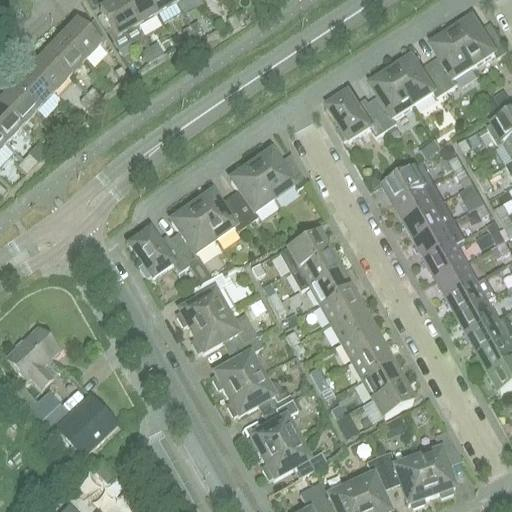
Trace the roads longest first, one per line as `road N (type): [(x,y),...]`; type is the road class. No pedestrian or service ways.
road 1 (residential): [(511,498),(292,108)]
road 2 (residential): [(237,511),(80,235)]
road 3 (tertiary): [(80,235),(233,93)]
road 4 (tertiary): [(233,93),(137,149),(64,212)]
road 5 (residential): [(132,228),(292,108)]
road 6 (residential): [(459,0),(292,108)]
road 7 (tertiary): [(233,93),(377,0)]
